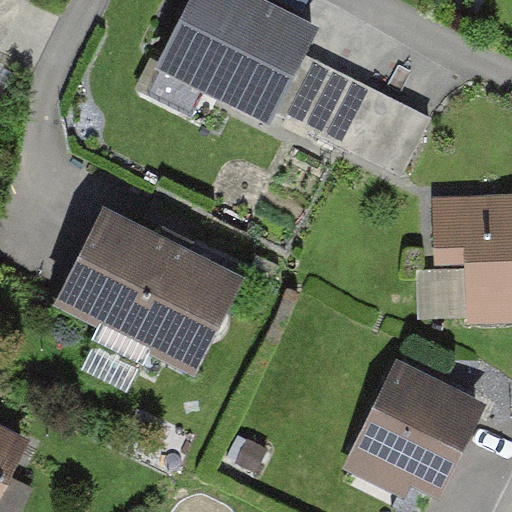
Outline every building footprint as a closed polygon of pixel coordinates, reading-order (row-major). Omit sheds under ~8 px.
[(0,0),(0,51),(25,0),(0,0)] [(326,29),(265,0),(190,0),(158,69),(408,186),(438,122),(310,63),(326,29)] [(511,198),(430,203),(434,270),(468,268),(471,327),(511,324),(511,198)] [(251,277),(107,210),(61,310),(205,377),(251,277)] [(489,402),(400,360),(349,468),(438,510),(489,402)] [(0,505),(33,435),(0,419),(0,505)] [(16,474),(1,511),(27,511),(39,482),(16,474)]
